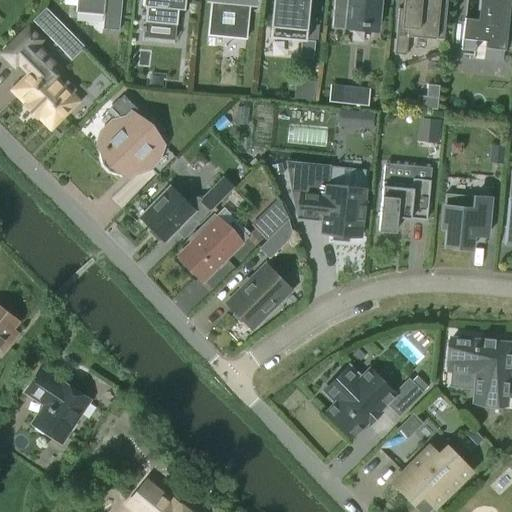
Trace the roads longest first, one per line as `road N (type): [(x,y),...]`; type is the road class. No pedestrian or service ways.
road 1 (residential): [(228,376),(0,137)]
road 2 (residential): [(511,290),(418,285),(364,295),(228,376)]
road 3 (residential): [(359,511),(228,376)]
